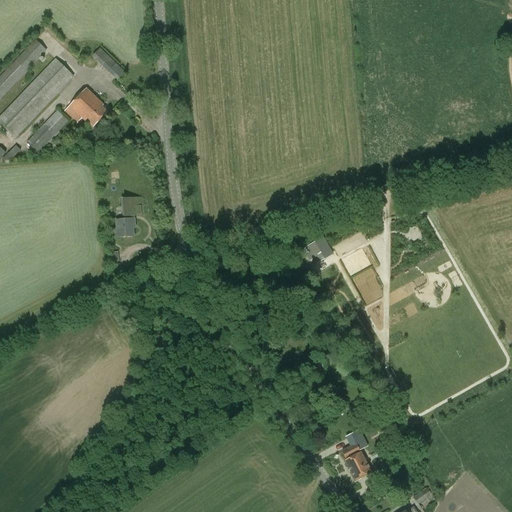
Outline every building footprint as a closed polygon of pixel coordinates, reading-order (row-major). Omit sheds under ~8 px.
[(0,100),(47,51),(36,40),(0,77),(0,100)] [(117,81),(125,73),(100,49),(92,57),(99,63),(99,64),(117,81)] [(0,124),(15,139),(74,77),(56,59),(0,117),(0,124)] [(93,127),(107,113),(102,108),(104,106),(87,90),(65,112),(77,124),(82,119),(87,124),(88,122),(93,127)] [(38,154),(68,122),(57,111),(27,144),(38,154)] [(10,162),(20,151),(15,146),(2,160),(10,162)] [(134,229),(136,228),(134,216),(144,215),(142,198),(123,200),(125,220),(116,221),(117,230),(112,230),(112,239),(134,237),(134,229)] [(315,265),(325,260),(315,243),(305,248),(308,253),(306,255),(310,262),(312,260),(315,265)] [(347,441),(351,447),(342,452),(347,460),(345,461),(355,480),(371,472),(361,453),(360,454),(359,452),(370,446),(361,429),(351,434),(353,438),(347,441)] [(418,505),(432,496),(427,489),(413,499),(418,505)]
